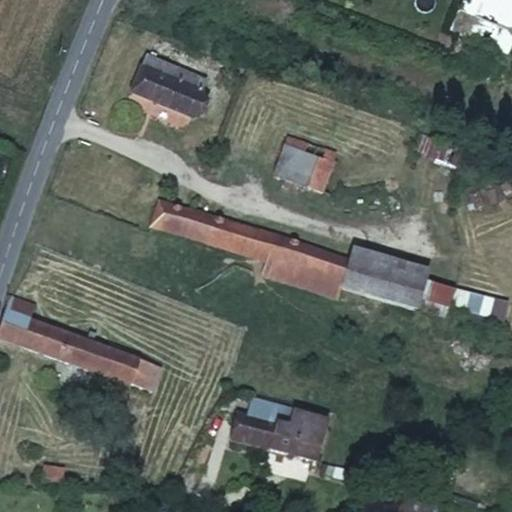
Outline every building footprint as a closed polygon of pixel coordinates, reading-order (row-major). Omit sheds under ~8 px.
[(511,0),(472,0),(469,7),(511,26),(511,0)] [(511,50),(511,26),(469,7),(460,29),(511,51),(511,50)] [(208,92),(147,66),(134,102),(194,126),(208,92)] [(415,157),(458,168),(463,149),(419,139),(415,157)] [(341,177),(288,156),(273,192),(326,213),(341,177)] [(495,181),(465,169),(459,185),(490,197),(495,181)] [(162,211),(152,236),(175,242),(266,270),(263,277),(339,303),(349,273),(162,211)] [(455,287),(376,258),(363,301),(439,328),(455,287)] [(369,279),(349,273),(339,303),(360,309),(369,279)] [(34,305),(12,297),(0,332),(0,340),(148,392),(157,365),(29,317),(34,305)] [(228,384),(223,406),(234,408),(228,434),(308,453),(319,411),(244,394),(245,387),(228,384)] [(22,469),(22,482),(46,483),(47,470),(22,469)]
